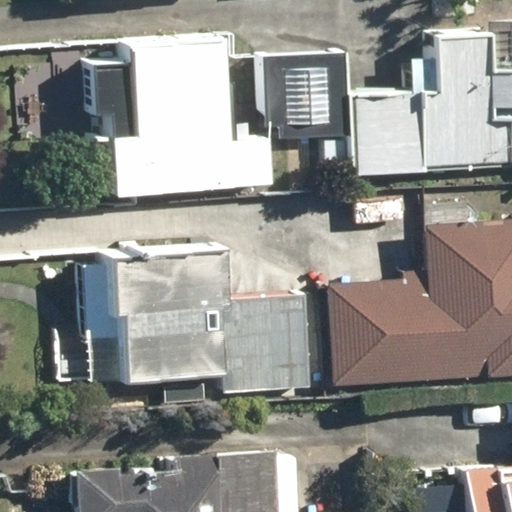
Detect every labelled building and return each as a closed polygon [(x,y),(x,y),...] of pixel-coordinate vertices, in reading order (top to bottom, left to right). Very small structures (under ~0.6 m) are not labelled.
[(414,99),(338,102),(341,175),(412,172),(412,166),(511,160),(511,68),(469,70),(468,36),(411,38),(414,99)] [(219,137),(217,43),(108,46),(109,66),(72,67),(73,113),(97,113),(98,143),(87,144),(88,194),(260,189),(258,136),(219,137)] [(327,51),(255,56),(262,142),(333,137),(327,51)] [(412,284),(313,288),(317,388),(511,380),(511,222),(409,226),(412,284)] [(218,374),(218,390),(300,389),(299,297),(217,298),(216,255),(82,257),(83,318),(96,318),(97,376),(218,374)] [(54,511),(257,511),(254,456),(52,467),(54,511)] [(511,511),(511,463),(443,466),(444,511),(511,511)]
